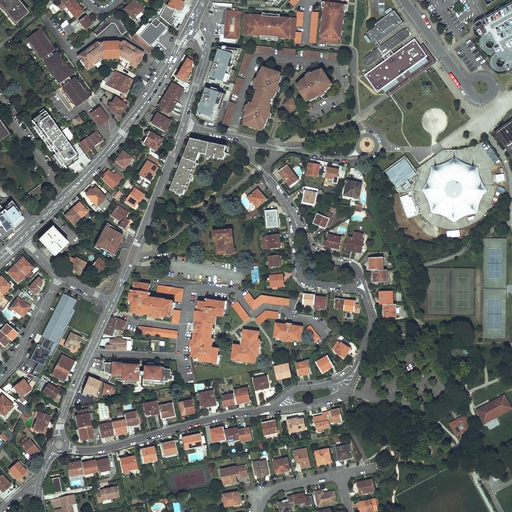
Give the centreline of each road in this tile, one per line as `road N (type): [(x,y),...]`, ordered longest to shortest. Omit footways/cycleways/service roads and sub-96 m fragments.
road 1 (residential): [(89,352),(178,354),(189,286),(235,292),(253,313),(282,308),(291,319),(314,322),(325,337)]
road 2 (primary): [(190,27),(122,132),(22,238)]
road 3 (residential): [(65,447),(104,449),(270,409)]
road 4 (residential): [(112,302),(183,124)]
road 5 (residential): [(0,381),(59,276)]
